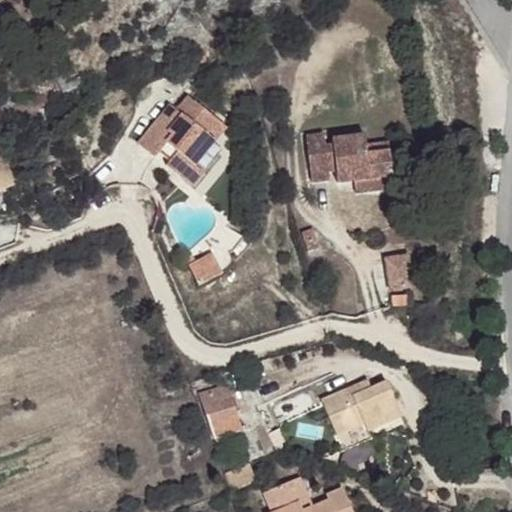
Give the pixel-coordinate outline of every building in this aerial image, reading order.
[(201,163),(228,131),(194,103),(183,116),(175,110),(142,149),(161,165),(167,157),(172,152),(182,160),(177,166),(171,174),(191,191),(209,170),(201,163)] [(236,138),(228,131),(201,163),(209,170),(236,138)] [(371,162),(369,148),(368,141),(337,147),(338,153),(332,153),(329,141),(309,144),(317,188),(337,185),(336,180),(342,179),(344,191),(360,189),(376,186),(378,200),(401,196),(395,158),(371,162)] [(0,194),(20,188),(5,144),(0,145),(0,194)] [(392,144),(369,148),(371,162),(395,158),(392,144)] [(172,152),(167,157),(177,166),(182,160),(172,152)] [(217,176),(209,170),(191,191),(199,198),(217,176)] [(376,186),(360,189),(363,203),(378,200),(376,186)] [(224,226),(189,261),(202,293),(210,290),(219,286),(227,281),(234,274),(240,268),(236,263),(241,257),(245,250),(247,242),(224,226)] [(315,235),(305,238),(311,258),(321,254),(315,235)] [(414,260),(389,264),(395,299),(419,295),(414,260)] [(411,302),(396,304),(398,314),(413,312),(411,302)] [(373,371),(351,378),(355,387),(376,381),(373,371)] [(351,378),(323,387),(333,418),(340,416),(348,440),(367,433),(364,424),(402,412),(390,376),(376,381),(355,387),(351,378)] [(227,384),(200,394),(215,432),(242,422),(227,384)] [(255,480),(250,465),(224,473),(231,491),(255,480)] [(296,468),(261,480),(269,502),(259,506),(260,511),(351,511),(340,482),(323,489),(325,494),(302,502),(301,499),(300,496),(300,494),(301,490),(301,487),(303,485),(296,468)]
